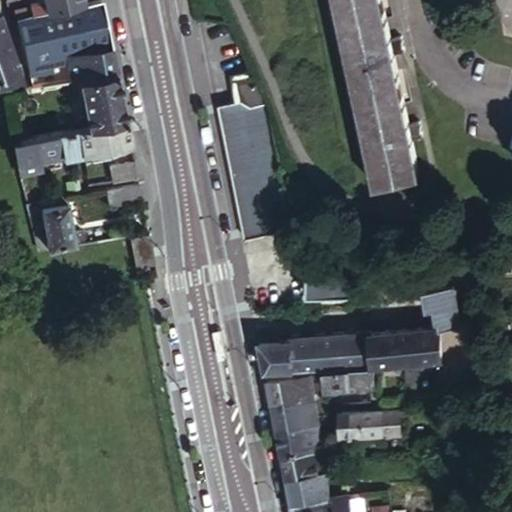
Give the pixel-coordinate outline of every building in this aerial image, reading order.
[(17,8),(18,16),(77,3),(85,2),(85,0),(41,0),(31,2),(32,5),(17,8)] [(80,17),(106,12),(103,0),(92,0),(85,2),(77,3),(80,17)] [(382,0),(336,0),(375,180),(419,171),(382,0)] [(79,72),(116,65),(106,12),(80,17),(77,3),(18,16),(29,72),(54,68),(52,59),(70,56),(74,73),(79,72)] [(0,32),(0,55),(14,50),(7,31),(0,32)] [(0,55),(0,86),(26,81),(14,50),(0,55)] [(101,120),(102,123),(127,117),(116,65),(79,72),(85,103),(95,101),(99,120),(101,120)] [(253,72),(230,76),(234,98),(218,101),(244,234),(292,225),(268,104),(253,72)] [(85,103),(90,122),(99,120),(95,101),(85,103)] [(102,123),(106,146),(132,140),(127,117),(102,123)] [(79,124),(84,150),(106,146),(102,123),(101,120),(99,120),(90,122),(79,124)] [(60,155),(84,150),(79,124),(55,128),(60,155)] [(55,128),(13,136),(20,163),(37,160),(60,155),(55,128)] [(115,179),(138,174),(135,158),(112,163),(115,179)] [(22,171),(29,170),(38,168),(37,160),(20,163),(22,171)] [(22,171),(24,180),(31,179),(29,170),(22,171)] [(40,185),(45,201),(57,198),(53,176),(40,185)] [(111,205),(143,198),(140,182),(107,188),(111,205)] [(59,196),(68,194),(66,185),(58,187),(59,196)] [(41,249),(84,241),(82,230),(73,231),(66,196),(57,198),(45,201),(30,204),(41,249)] [(137,262),(156,259),(150,230),(131,234),(137,262)] [(362,261),(307,263),(308,293),(363,292),(362,261)] [(435,329),(387,331),(387,336),(438,335),(438,358),(447,358),(445,332),(467,330),(464,289),(432,292),(434,323),(443,323),(443,329),(435,329)] [(262,335),(260,335),(266,366),(325,363),(362,362),(438,358),(438,335),(387,336),(387,331),(373,331),(373,329),(291,331),(291,334),(278,335),(278,327),(261,328),(262,335)] [(362,362),(325,363),(327,384),(327,387),(351,386),(351,382),(363,382),(362,362)] [(309,374),(268,374),(273,401),(314,399),(309,374)] [(314,399),(273,401),(278,425),(319,422),(314,399)] [(340,407),(340,430),(386,430),(385,407),(340,407)] [(398,407),(385,407),(386,430),(398,430),(398,407)] [(282,447),(324,446),(319,422),(278,425),(282,447)] [(345,468),(342,446),(324,446),(282,447),(287,473),(327,469),(345,468)] [(330,491),(327,469),(287,473),(292,498),(330,491)] [(354,511),(349,488),(330,491),(292,498),(293,504),(333,498),(335,511),(354,511)] [(335,511),(333,498),(293,504),(294,511),(335,511)]
